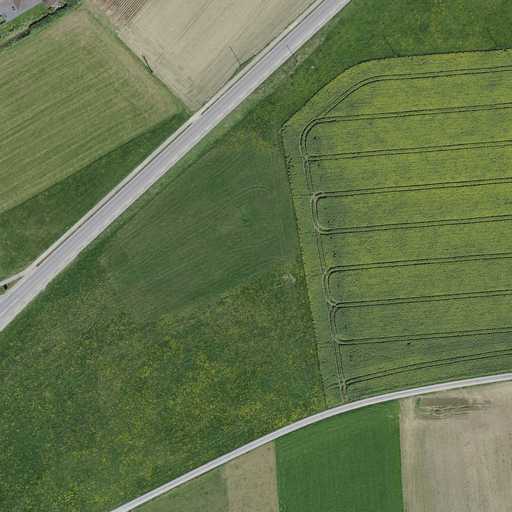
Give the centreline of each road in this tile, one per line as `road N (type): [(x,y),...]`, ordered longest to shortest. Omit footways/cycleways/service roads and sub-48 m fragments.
road 1 (secondary): [(337,0),(1,313)]
road 2 (track): [(117,511),(327,413),(511,376)]
